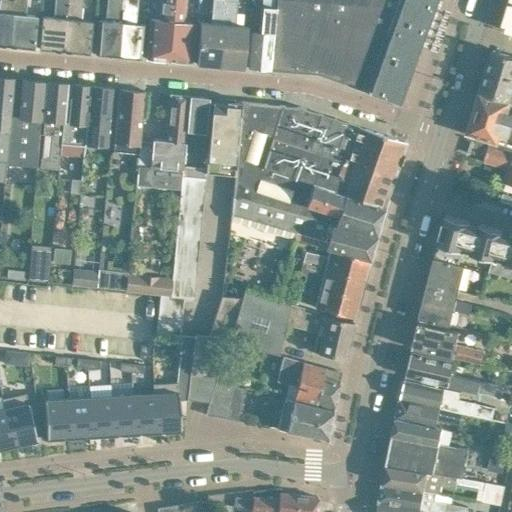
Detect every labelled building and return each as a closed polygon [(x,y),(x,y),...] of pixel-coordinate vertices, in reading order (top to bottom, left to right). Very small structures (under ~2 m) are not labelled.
[(13,0),(0,0),(0,6),(0,44),(10,46),(13,0)] [(34,48),(37,16),(25,15),(26,0),(13,0),(10,46),(34,48)] [(65,51),(69,0),(56,0),(54,18),(43,17),(40,49),(65,51)] [(89,53),(92,22),(81,20),(83,0),(69,0),(65,51),(89,53)] [(119,56),(123,0),(107,0),(106,16),(108,16),(108,21),(100,20),(97,53),(119,56)] [(141,58),(144,24),(137,23),(138,0),(123,0),(119,56),(141,58)] [(169,61),(174,0),(163,0),(161,20),(150,19),(147,58),(169,61)] [(192,63),(195,23),(183,22),(185,0),(174,0),(169,61),(192,63)] [(221,65),(226,0),(213,0),(212,24),(201,23),(198,63),(221,65)] [(243,67),(247,27),(236,26),(238,0),(226,0),(221,65),(243,67)] [(436,0),(276,0),(276,4),(276,6),(304,9),(301,48),(309,49),(307,74),(320,75),(400,103),(436,0)] [(511,3),(508,2),(501,24),(507,26),(505,30),(511,32),(511,3)] [(271,70),(276,6),(276,4),(262,3),(260,28),(253,27),(249,68),(271,70)] [(304,9),(276,6),(271,70),(307,74),(309,49),(301,48),(304,9)] [(511,56),(493,50),(480,91),(510,101),(511,101),(511,56)] [(10,114),(13,79),(13,78),(0,76),(0,155),(5,156),(8,130),(10,114)] [(23,164),(35,165),(44,81),(23,79),(19,115),(28,116),(23,164)] [(60,154),(63,122),(66,83),(48,82),(42,133),(51,134),(48,156),(39,155),(38,166),(58,168),(60,154)] [(85,157),(87,143),(92,86),(72,84),(68,122),(63,122),(60,154),(85,157)] [(109,145),(114,88),(92,86),(87,143),(109,145)] [(140,140),(144,91),(119,89),(113,150),(139,153),(140,140)] [(511,112),(508,111),(510,101),(480,91),(473,112),(511,124),(511,112)] [(182,179),(183,175),(184,166),(185,151),(190,96),(170,94),(166,140),(154,139),(154,142),(140,140),(139,153),(137,178),(151,179),(152,167),(176,170),(175,178),(182,179)] [(204,152),(209,98),(190,96),(185,151),(204,152)] [(234,175),(240,101),(232,100),(223,99),(223,103),(213,103),(207,168),(206,172),(226,174),(234,175)] [(300,107),(242,101),(240,101),(234,175),(235,175),(233,195),(230,223),(275,234),(325,248),(330,249),(369,260),(384,207),(383,207),(387,196),(388,196),(406,141),(300,107)] [(511,124),(473,112),(467,133),(498,142),(501,131),(509,133),(508,135),(511,135),(511,124)] [(18,131),(8,130),(5,156),(5,158),(16,159),(18,131)] [(511,150),(489,144),(484,162),(509,169),(505,181),(511,183),(511,150)] [(206,177),(206,172),(207,168),(184,166),(183,175),(206,177)] [(207,177),(206,177),(183,175),(182,179),(181,188),(205,189),(207,177)] [(82,194),(83,180),(72,179),(70,193),(82,194)] [(204,202),(205,189),(181,188),(180,200),(204,202)] [(203,214),(204,202),(180,200),(179,212),(203,214)] [(201,226),(203,214),(179,212),(178,224),(201,226)] [(446,215),(434,257),(435,257),(461,264),(465,249),(473,251),(472,254),(483,257),(491,260),(495,261),(496,257),(504,259),(503,263),(504,263),(511,265),(511,232),(511,233),(510,236),(502,234),(503,230),(490,227),(480,224),(479,227),(471,225),(472,222),(446,215)] [(200,239),(201,226),(178,224),(176,237),(200,239)] [(199,251),(200,239),(176,237),(175,249),(199,251)] [(198,263),(199,251),(175,249),(174,261),(198,263)] [(365,277),(369,260),(330,249),(328,256),(306,250),(303,260),(365,277)] [(459,290),(465,266),(435,257),(428,282),(459,290)] [(491,260),(488,271),(511,277),(511,270),(502,268),(504,263),(503,263),(504,259),(496,257),(495,261),(491,260)] [(354,317),(365,277),(303,260),(300,272),(308,274),(307,279),(321,282),(315,306),(354,317)] [(196,275),(198,263),(174,261),(172,273),(196,275)] [(126,290),(128,274),(128,272),(99,269),(98,277),(97,287),(126,290)] [(24,280),(24,272),(6,270),(5,278),(24,280)] [(195,288),(196,275),(172,273),(172,279),(171,286),(195,288)] [(97,287),(98,277),(74,274),(73,284),(97,287)] [(171,286),(172,279),(128,274),(126,290),(159,294),(170,295),(171,286)] [(194,300),(195,288),(171,286),(170,295),(170,298),(183,299),(194,300)] [(344,358),(353,322),(323,315),(323,314),(315,310),(245,290),(242,297),(227,342),(278,355),(285,326),(317,333),(313,351),(344,358)] [(454,310),(469,314),(472,304),(426,292),(419,317),(450,325),(454,310)] [(182,311),(183,299),(170,298),(170,295),(159,294),(157,309),(182,311)] [(216,375),(227,342),(242,297),(222,295),(208,334),(194,333),(194,337),(192,337),(191,346),(185,399),(187,399),(187,398),(209,400),(215,379),(216,375)] [(181,324),(182,311),(157,309),(156,321),(181,324)] [(180,336),(181,324),(156,321),(155,333),(180,336)] [(459,331),(418,321),(412,347),(481,363),(484,349),(457,343),(459,331)] [(191,346),(192,337),(181,336),(180,344),(191,346)] [(9,351),(0,349),(0,358),(8,359),(9,351)] [(454,360),(411,351),(406,375),(511,398),(511,369),(503,368),(499,383),(451,372),(454,360)] [(55,355),(54,364),(66,365),(66,356),(55,355)] [(334,408),(341,371),(283,356),(277,381),(297,386),(294,399),(334,408)] [(77,358),(76,366),(88,367),(88,359),(77,358)] [(99,368),(100,360),(89,359),(88,367),(99,368)] [(131,371),(132,363),(121,362),(120,370),(131,371)] [(143,373),(143,364),(132,363),(131,371),(143,373)] [(238,420),(245,387),(215,379),(209,400),(205,413),(238,420)] [(462,391),(404,379),(400,398),(464,413),(494,420),(496,406),(460,398),(462,391)] [(177,382),(154,383),(157,432),(180,431),(177,382)] [(153,393),(133,394),(135,433),(157,432),(154,383),(152,383),(153,393)] [(26,393),(3,398),(13,446),(36,440),(26,393)] [(133,394),(111,396),(114,435),(135,433),(133,394)] [(111,396),(89,397),(92,436),(114,435),(111,396)] [(327,437),(334,408),(294,399),(285,396),(278,428),(327,437)] [(89,397),(68,398),(70,437),(92,436),(89,397)] [(4,408),(0,408),(0,448),(13,446),(3,398),(2,398),(4,408)] [(68,398),(44,400),(47,439),(70,437),(68,398)] [(464,413),(400,398),(396,418),(437,427),(439,420),(461,425),(464,413)] [(441,444),(444,429),(437,427),(396,418),(386,463),(453,476),(463,478),(469,450),(441,444)] [(463,478),(453,476),(386,463),(382,484),(422,491),(434,493),(440,494),(442,484),(456,487),(456,485),(486,490),(484,502),(502,505),(506,486),(463,478)] [(434,493),(422,491),(382,484),(379,502),(434,511),(465,511),(467,505),(433,500),(434,493)] [(318,511),(318,498),(280,494),(279,499),(253,496),(252,499),(251,508),(251,510),(252,510),(252,511),(263,511),(318,511)] [(251,508),(252,499),(236,497),(235,506),(251,508)] [(184,511),(183,502),(158,506),(159,508),(159,511),(184,511)] [(434,511),(379,502),(376,511),(434,511)]
